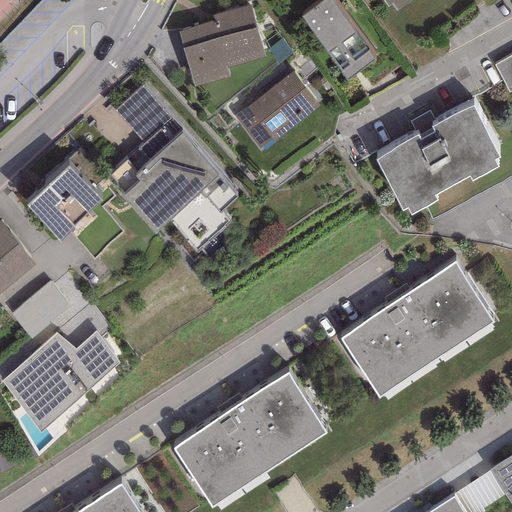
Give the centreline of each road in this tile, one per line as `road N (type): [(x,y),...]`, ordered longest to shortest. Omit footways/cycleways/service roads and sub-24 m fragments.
road 1 (residential): [(3,511),(375,270)]
road 2 (residential): [(0,170),(106,63),(144,0)]
road 3 (unknown): [(0,181),(101,318)]
road 4 (residential): [(368,511),(511,420)]
road 5 (residential): [(511,37),(370,123)]
